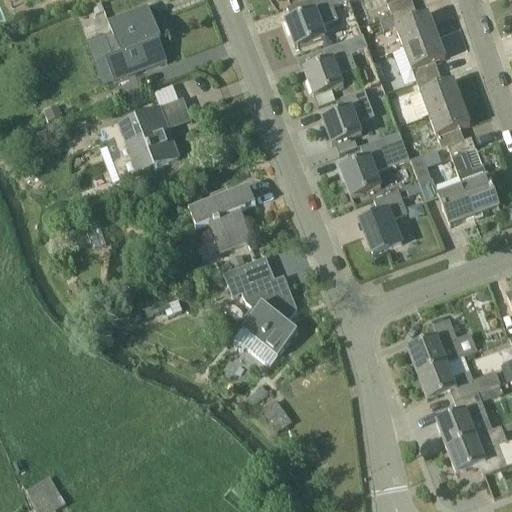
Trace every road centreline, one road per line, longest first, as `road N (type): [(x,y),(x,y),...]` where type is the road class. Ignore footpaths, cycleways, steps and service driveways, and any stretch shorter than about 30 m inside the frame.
road 1 (residential): [(356,310),(320,248),(221,0)]
road 2 (residential): [(397,511),(356,310)]
road 3 (residential): [(356,310),(511,257)]
road 4 (residential): [(511,126),(470,0)]
